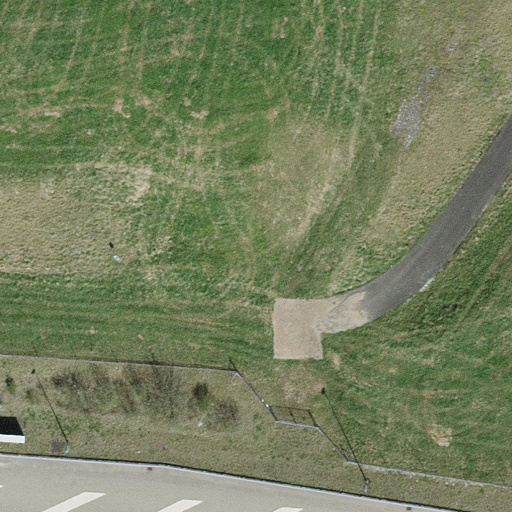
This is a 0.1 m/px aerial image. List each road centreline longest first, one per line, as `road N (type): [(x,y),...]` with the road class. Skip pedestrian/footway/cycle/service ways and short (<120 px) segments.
road 1 (track): [(264,329),(357,316),(415,281),(511,156)]
road 2 (track): [(264,329),(0,312)]
